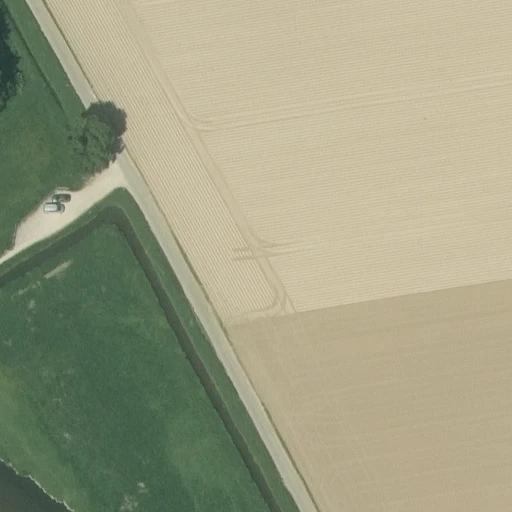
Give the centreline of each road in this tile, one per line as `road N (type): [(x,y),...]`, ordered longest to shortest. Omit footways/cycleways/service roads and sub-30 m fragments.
road 1 (unclassified): [(123,168),(306,511)]
road 2 (unclassified): [(30,0),(123,168)]
